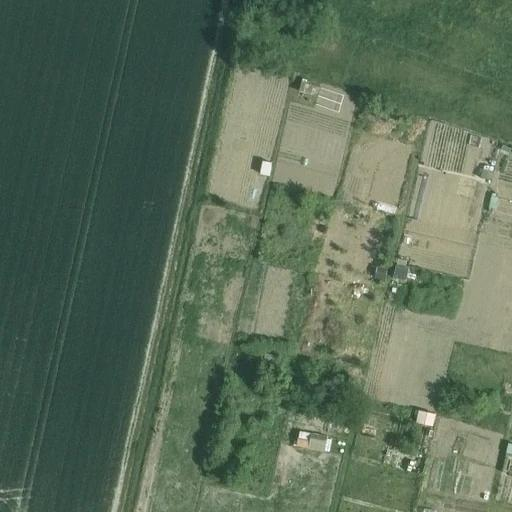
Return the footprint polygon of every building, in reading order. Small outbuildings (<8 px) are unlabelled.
[(301,84),(299,92),(311,95),(313,87),(301,84)] [(263,162),(260,174),(269,176),(272,163),(263,162)] [(483,171),(481,179),(492,182),(494,173),(483,171)] [(498,179),(496,188),(504,190),(506,181),(498,179)] [(325,251),(328,231),(319,229),(316,249),(325,251)] [(399,260),(397,266),(405,268),(407,262),(399,260)] [(396,266),(393,279),(406,282),(409,269),(405,268),(397,266),(396,266)] [(377,268),(375,278),(384,280),(386,271),(377,268)] [(266,355),(264,364),(274,366),(276,357),(266,355)] [(419,412),(417,423),(432,427),(435,416),(419,412)] [(298,439),(297,448),(309,450),(310,442),(298,439)]
